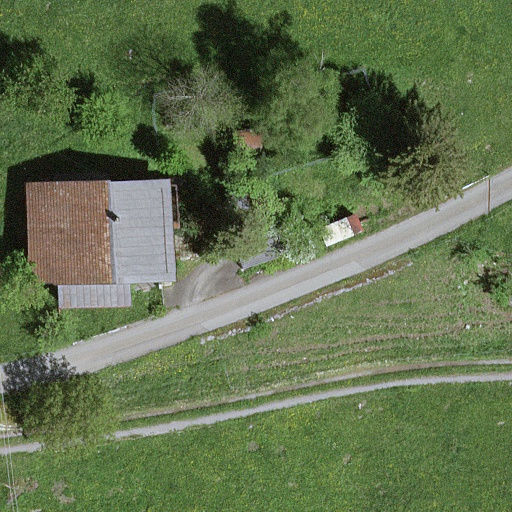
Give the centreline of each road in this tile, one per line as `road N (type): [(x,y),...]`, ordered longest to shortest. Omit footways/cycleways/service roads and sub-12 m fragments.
road 1 (residential): [(511,184),(316,275),(0,375)]
road 2 (track): [(511,366),(331,383),(0,437)]
